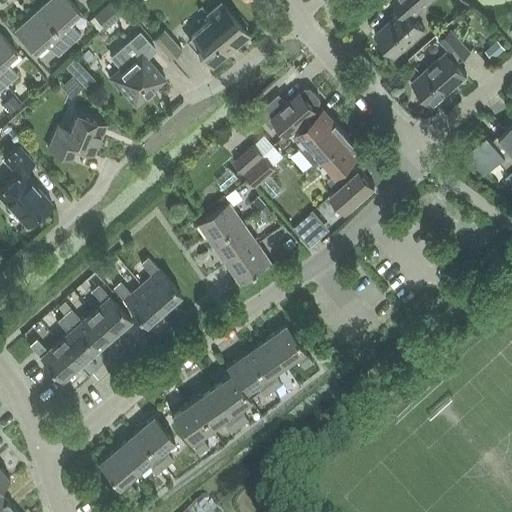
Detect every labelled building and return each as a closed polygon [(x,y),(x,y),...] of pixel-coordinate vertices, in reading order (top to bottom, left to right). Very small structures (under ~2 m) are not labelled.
[(51,0),(39,11),(69,46),(81,36),(68,21),(79,12),(68,0),(51,0)] [(112,0),(109,0),(94,14),(87,21),(94,28),(98,24),(102,29),(122,11),(112,0)] [(373,35),(392,57),(423,30),(411,17),(430,0),(390,0),(389,1),(399,12),(373,35)] [(211,66),(247,34),(219,3),(204,15),(208,20),(190,36),(200,47),(197,50),(211,66)] [(58,56),(69,46),(39,11),(16,31),(34,52),(45,42),(58,56)] [(162,30),(152,40),(169,60),(180,49),(162,30)] [(455,64),(469,52),(450,31),(438,41),(447,51),(410,83),(431,107),(466,76),(455,64)] [(138,32),(108,58),(118,69),(109,77),(134,105),(164,79),(145,57),(154,49),(138,32)] [(0,79),(5,85),(18,74),(6,61),(16,52),(0,34),(0,79)] [(75,63),(64,75),(77,87),(97,65),(77,47),(68,56),(75,63)] [(301,93),(300,93),(287,105),(278,95),(259,112),(268,121),(271,119),(286,136),(315,110),(314,109),(319,105),(319,101),(314,95),(310,94),(308,96),(304,91),(301,93)] [(313,166),(320,159),(346,136),(323,110),(295,136),(303,145),(298,148),(313,166)] [(56,132),(49,151),(72,160),(77,149),(93,155),(105,123),(77,113),(68,137),(56,132)] [(511,127),(505,133),(500,127),(493,133),(499,139),(493,144),(488,138),(467,156),(484,176),(499,163),(508,173),(506,175),(511,182),(511,127)] [(361,152),(346,136),(320,159),(335,175),(327,182),(335,192),(354,174),(346,165),(361,152)] [(243,173),(262,157),(251,145),(233,161),(243,173)] [(0,195),(26,225),(52,202),(25,171),(35,163),(20,146),(4,159),(19,176),(0,192),(0,195)] [(262,157),(243,173),(255,186),(274,170),(270,166),(277,160),(269,150),(262,157)] [(354,174),(335,192),(329,197),(345,214),(374,188),(359,171),(354,174)] [(273,216),(257,197),(248,204),(264,224),(273,216)] [(212,245),(243,224),(229,204),(198,225),(212,245)] [(309,248),(311,247),(319,239),(302,220),(293,229),(309,248)] [(425,223),(415,231),(432,253),(442,246),(425,223)] [(226,266),(257,245),(243,224),(212,245),(226,266)] [(294,242),(286,232),(279,237),(286,247),(294,242)] [(143,249),(153,262),(161,256),(152,243),(143,249)] [(257,245),(226,266),(241,286),(271,265),(257,245)] [(139,284),(162,311),(180,295),(157,269),(156,270),(146,258),(139,265),(148,275),(139,284)] [(397,279),(406,269),(394,258),(385,268),(397,279)] [(162,311),(139,284),(129,292),(119,282),(112,288),(122,298),(121,299),(144,326),(162,311)] [(90,311),(114,338),(131,323),(108,296),(107,297),(96,285),(90,291),(100,303),(90,311)] [(114,338),(90,311),(80,320),(70,309),(63,315),(96,353),(114,338)] [(79,368),(96,353),(63,315),(56,321),(66,332),(56,341),(79,368)] [(265,339),(284,366),(291,376),(302,369),(303,370),(312,364),(285,325),(265,339)] [(273,374),(284,366),(265,339),(245,353),(272,392),(281,386),(273,374)] [(79,368),(56,341),(45,351),(36,340),(29,346),(62,383),(79,368)] [(264,398),(272,392),(245,353),(226,367),(230,373),(244,393),(255,386),(264,398)] [(249,400),(244,393),(230,373),(211,387),(239,426),(247,420),(238,407),(249,400)] [(183,379),(167,388),(174,401),(191,393),(183,379)] [(230,432),(239,426),(211,387),(191,401),(210,427),(221,419),(230,432)] [(198,435),(210,427),(191,401),(172,415),(199,455),(208,448),(198,435)] [(134,432),(165,469),(174,461),(163,449),(174,440),(153,416),(134,432)] [(157,476),(165,469),(134,432),(114,449),(136,473),(146,464),(157,476)] [(126,481),(136,473),(114,449),(97,464),(129,500),(136,494),(126,481)] [(0,469),(0,486),(8,479),(0,469)] [(0,511),(3,511),(11,506),(0,492),(0,511)]
